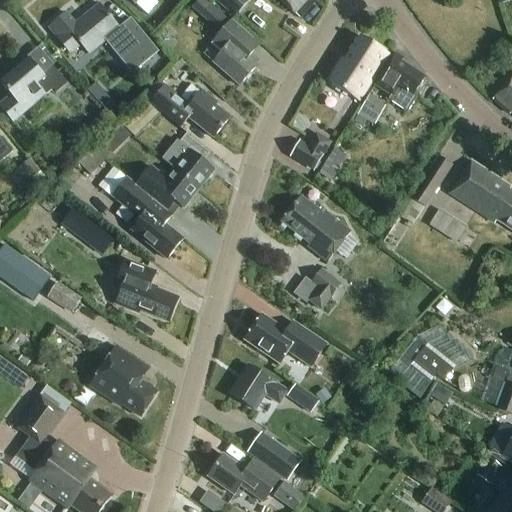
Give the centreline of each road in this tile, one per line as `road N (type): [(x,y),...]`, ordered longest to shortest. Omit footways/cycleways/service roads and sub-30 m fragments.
road 1 (residential): [(160,511),(256,170),(286,96),(342,0)]
road 2 (residential): [(511,138),(426,57),(388,0)]
